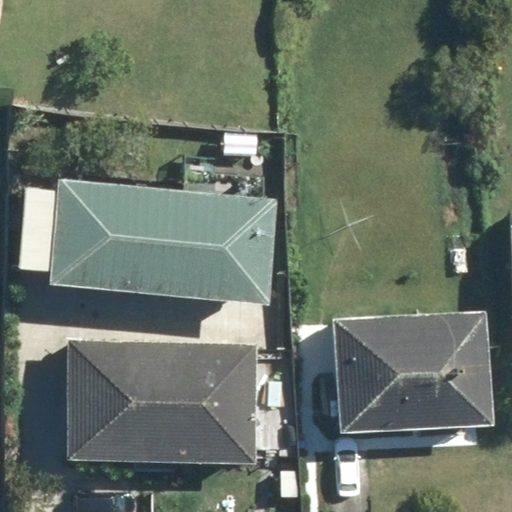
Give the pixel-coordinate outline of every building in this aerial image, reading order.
[(258,203),(41,189),(34,299),(251,313),(258,203)] [(511,216),(504,216),(500,357),(511,357),(511,216)] [(474,319),(321,322),(323,442),(477,439),(474,319)] [(247,351),(62,342),(55,468),(240,477),(247,351)] [(166,511),(168,495),(121,492),(119,511),(166,511)]
